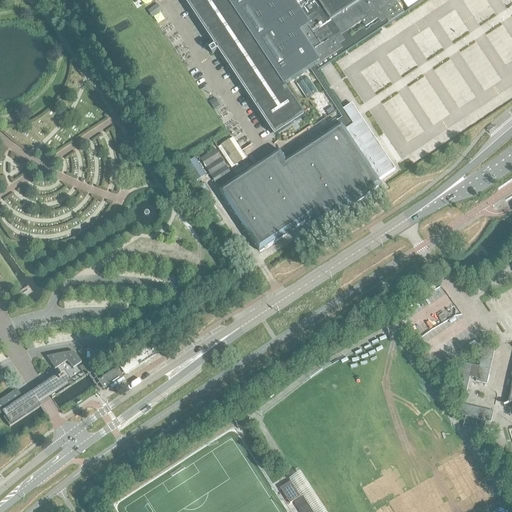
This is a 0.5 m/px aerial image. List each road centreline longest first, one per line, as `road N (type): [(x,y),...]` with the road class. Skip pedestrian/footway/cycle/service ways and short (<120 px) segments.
road 1 (secondary): [(0,509),(243,326)]
road 2 (secondary): [(243,326),(103,412),(0,491)]
road 3 (secondary): [(243,326),(409,217)]
road 4 (secondary): [(511,131),(409,217)]
